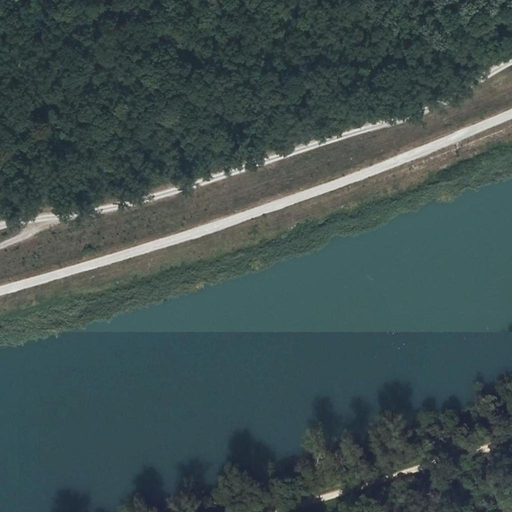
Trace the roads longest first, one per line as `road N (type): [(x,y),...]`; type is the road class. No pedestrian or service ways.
road 1 (track): [(511,59),(452,100),(233,170),(114,206),(0,222)]
road 2 (track): [(0,290),(340,183),(511,114)]
